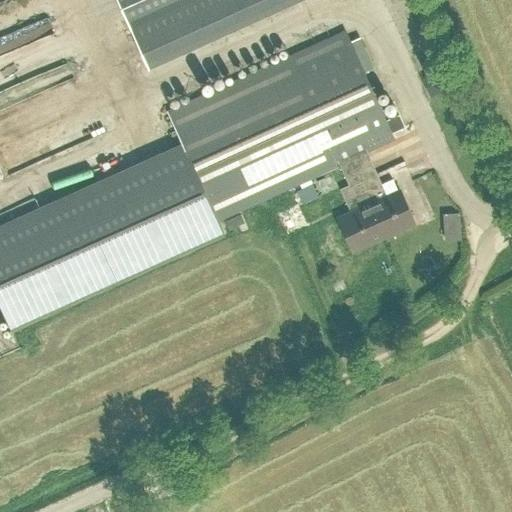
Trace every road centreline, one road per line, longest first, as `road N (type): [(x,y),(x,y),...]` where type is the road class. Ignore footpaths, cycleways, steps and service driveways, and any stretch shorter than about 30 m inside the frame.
road 1 (track): [(56,511),(431,334),(472,291)]
road 2 (track): [(355,370),(288,221)]
